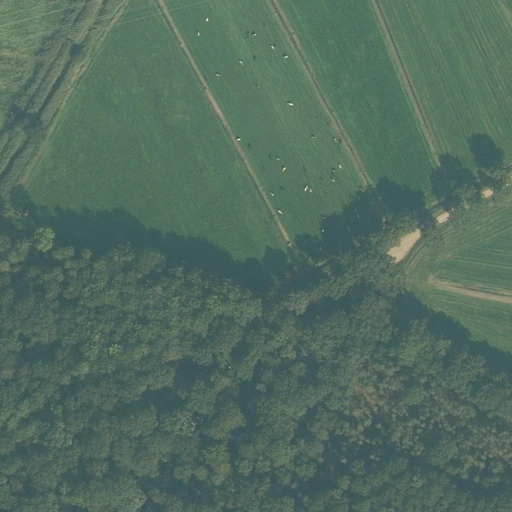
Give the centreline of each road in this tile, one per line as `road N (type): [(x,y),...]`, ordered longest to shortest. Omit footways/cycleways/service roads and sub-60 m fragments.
road 1 (track): [(0,453),(511,184)]
road 2 (track): [(375,300),(279,511)]
road 3 (track): [(511,395),(414,342),(375,300),(387,251)]
road 4 (track): [(101,0),(0,176)]
